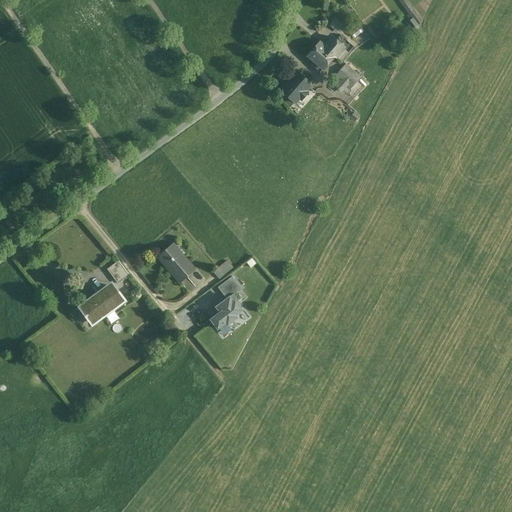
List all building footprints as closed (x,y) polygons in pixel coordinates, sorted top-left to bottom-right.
[(345,26),(336,18),(329,25),(338,33),(345,26)] [(418,27),(412,19),(408,23),(415,33),(418,27)] [(349,42),(340,35),(336,40),(344,48),(349,42)] [(336,40),(332,37),(324,47),(319,43),(317,46),(308,56),(315,61),(323,69),(334,56),(336,57),(344,48),(336,40)] [(344,48),(336,57),(341,62),(354,47),(349,42),(344,48)] [(323,69),(315,61),(311,66),(320,73),(323,69)] [(361,77),(346,64),(335,77),(340,82),(336,87),(341,92),(346,87),(349,90),(361,77)] [(296,79),(292,79),(281,91),(289,97),(289,99),(289,100),(290,102),(291,102),(293,102),(294,102),(295,103),(300,98),(302,99),(307,93),(305,91),(309,87),(309,86),(304,81),(305,80),(300,74),(296,79)] [(309,87),(305,91),(307,93),(302,99),(300,98),(295,103),(301,108),(315,92),(309,87)] [(195,270),(185,258),(183,259),(172,246),(158,256),(170,271),(178,265),(188,277),(195,270)] [(118,261),(107,269),(118,284),(129,275),(118,261)] [(227,261),(218,269),(217,267),(212,271),(219,279),(233,268),(227,261)] [(188,277),(178,265),(170,271),(180,283),(188,277)] [(234,276),(218,285),(224,297),(241,288),(234,276)] [(114,287),(103,295),(101,292),(103,290),(76,309),(76,310),(83,305),(84,307),(94,320),(105,311),(107,313),(116,306),(116,307),(124,301),(114,287)] [(233,295),(226,300),(229,305),(237,299),(233,295)] [(219,296),(202,309),(209,318),(226,306),(227,307),(229,305),(226,300),(223,302),(219,296)] [(227,307),(226,306),(209,318),(218,330),(241,313),(239,311),(243,308),(237,299),(229,305),(227,307)]
